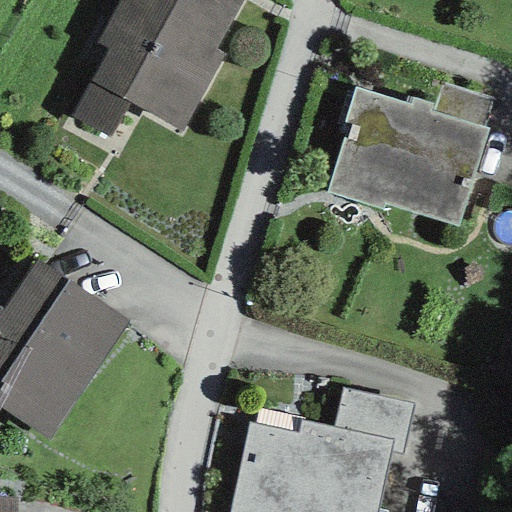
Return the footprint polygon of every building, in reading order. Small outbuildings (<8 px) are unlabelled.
[(217,49),(243,0),(119,0),(96,43),(108,49),(89,82),(130,104),(181,132),(224,54),(217,49)] [(130,104),(89,82),(70,117),(110,139),(130,104)] [(431,112),(483,128),(492,98),(440,82),(431,112)] [(431,112),(353,88),(342,123),(348,124),(329,186),(326,193),(381,210),(384,203),(457,226),(487,130),(483,128),(431,112)] [(0,407),(48,440),(128,321),(37,260),(3,310),(0,308),(0,407)] [(342,389),(333,427),(392,440),(390,451),(401,454),(412,403),(342,389)] [(228,511),(376,511),(390,451),(392,440),(333,427),(300,419),(297,433),(249,422),(228,511)] [(16,511),(17,499),(0,498),(0,511),(16,511)]
